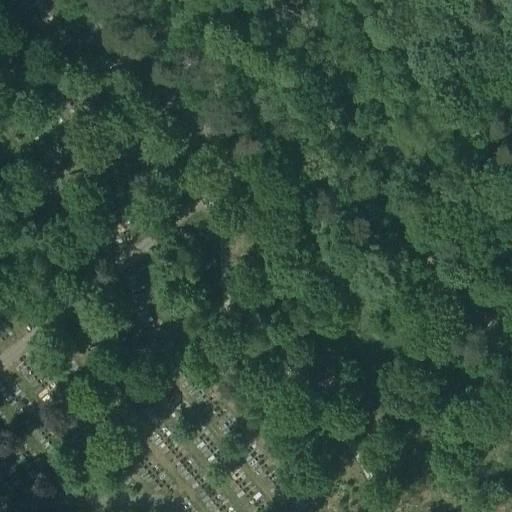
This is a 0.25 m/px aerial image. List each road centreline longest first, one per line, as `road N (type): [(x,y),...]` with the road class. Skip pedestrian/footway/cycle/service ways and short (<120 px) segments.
road 1 (track): [(142,0),(426,260)]
road 2 (track): [(426,260),(309,0)]
road 3 (track): [(426,260),(405,0)]
